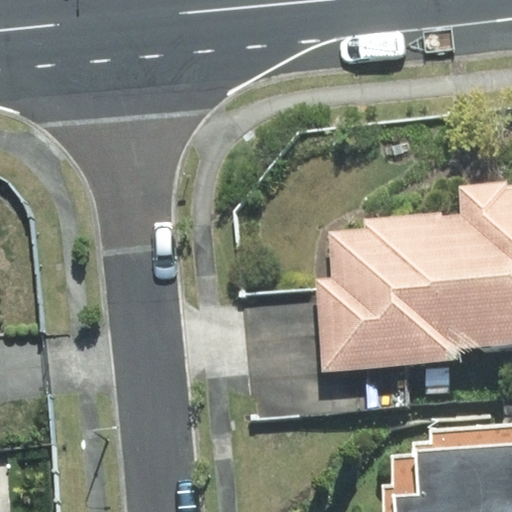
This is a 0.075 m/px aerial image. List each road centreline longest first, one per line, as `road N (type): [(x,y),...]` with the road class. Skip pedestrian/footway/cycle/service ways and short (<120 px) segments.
road 1 (residential): [(91,37),(146,511)]
road 2 (tertiary): [(429,0),(91,37)]
